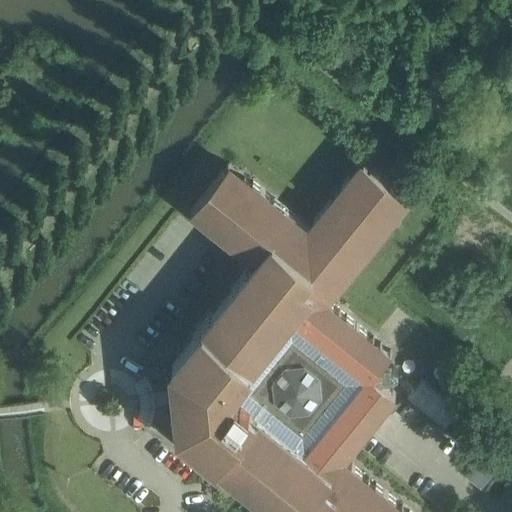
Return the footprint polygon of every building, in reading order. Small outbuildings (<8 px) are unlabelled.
[(257,257),(174,360),(175,378),(176,387),(178,401),(179,410),(181,427),(224,462),(228,466),(266,496),(285,511),(284,511),(412,511),(353,463),(351,465),(342,458),(354,443),(387,402),(395,392),(396,391),(381,379),(395,377),(400,370),(393,365),(379,366),(392,351),(391,349),(325,296),(332,287),(334,289),(389,222),(393,217),(404,203),(402,201),(408,194),(365,159),(351,176),(350,175),(314,219),(316,221),(311,227),(254,180),(253,182),(229,162),(192,207),(209,221),(214,225),(245,250),(247,248),(257,257)] [(408,396),(445,426),(456,413),(457,411),(460,408),(455,403),(453,402),(423,378),(408,396)] [(473,437),(480,443),(491,430),(483,424),(473,437)] [(499,437),(491,430),(480,443),(488,450),(499,437)] [(488,450),(496,456),(507,444),(499,437),(488,450)] [(511,453),(511,448),(507,444),(496,456),(505,463),(511,453)] [(468,475),(484,488),(505,463),(496,456),(488,450),(468,475)]
